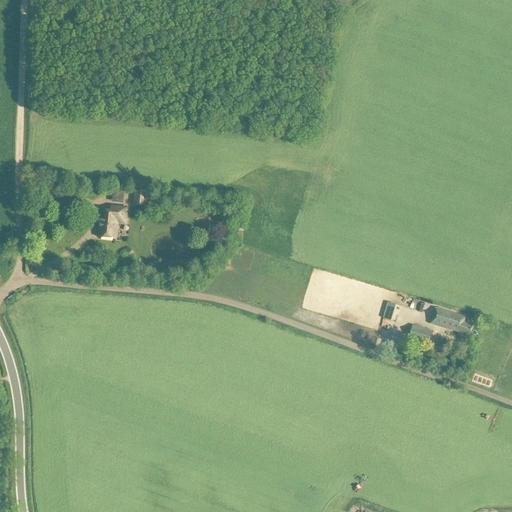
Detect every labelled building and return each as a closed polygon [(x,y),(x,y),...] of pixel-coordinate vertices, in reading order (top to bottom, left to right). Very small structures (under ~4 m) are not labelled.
[(127,192),(116,191),(115,202),(126,203),(127,192)] [(135,192),(134,206),(146,207),(147,193),(135,192)] [(125,225),(127,209),(111,208),(110,215),(100,214),(99,222),(100,223),(98,238),(115,240),(117,224),(125,225)] [(384,320),(391,322),(394,311),(387,308),(384,320)] [(465,318),(436,309),(431,325),(453,332),(452,335),(468,340),(472,326),(464,324),(465,318)] [(420,329),(413,327),(408,340),(428,346),(430,338),(432,333),(428,331),(427,331),(420,329)]
